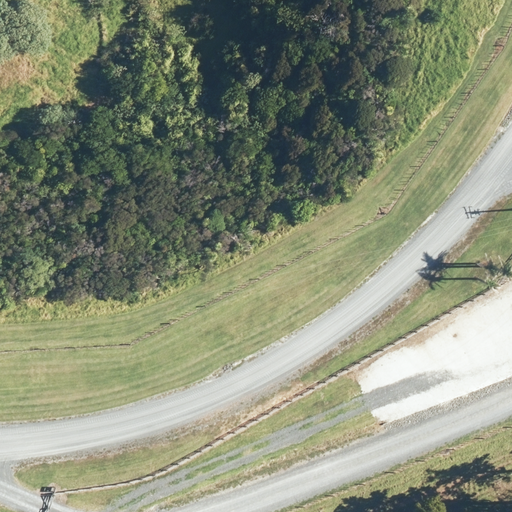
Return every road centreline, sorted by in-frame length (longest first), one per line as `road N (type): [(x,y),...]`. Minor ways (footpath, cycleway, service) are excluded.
road 1 (track): [(0,418),(97,407),(246,354),(354,284),(500,145),(511,123)]
road 2 (track): [(221,511),(511,399)]
